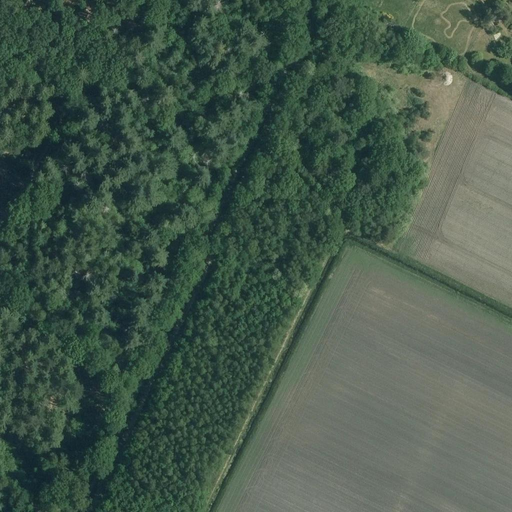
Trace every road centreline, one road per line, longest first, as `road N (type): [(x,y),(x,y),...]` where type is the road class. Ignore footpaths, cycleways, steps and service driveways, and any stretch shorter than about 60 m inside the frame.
road 1 (track): [(148,384),(309,39),(305,0)]
road 2 (track): [(0,223),(25,197),(100,73),(137,41),(155,0)]
road 3 (track): [(142,382),(0,274)]
road 4 (track): [(87,511),(148,384)]
